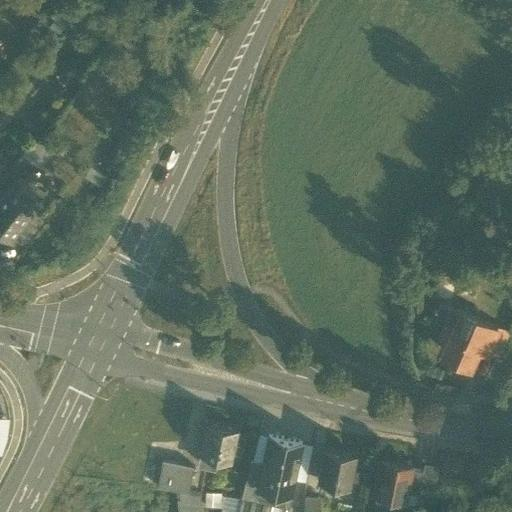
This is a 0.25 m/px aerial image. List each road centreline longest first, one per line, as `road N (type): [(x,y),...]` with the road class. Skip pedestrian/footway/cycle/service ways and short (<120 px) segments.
road 1 (secondary): [(316,398),(244,298),(228,237),(237,62)]
road 2 (secondary): [(237,62),(127,277),(99,350)]
road 3 (secondary): [(316,398),(99,350)]
road 4 (secondary): [(511,428),(316,398)]
